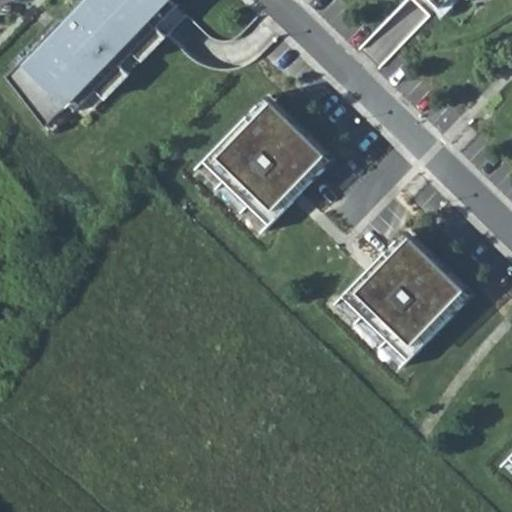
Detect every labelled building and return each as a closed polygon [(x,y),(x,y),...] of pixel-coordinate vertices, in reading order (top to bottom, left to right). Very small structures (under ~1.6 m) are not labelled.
[(184,15),(199,0),(85,0),(75,11),(79,16),(56,40),(51,35),(0,86),(0,87),(49,136),(72,113),(80,121),(165,36),(184,15)] [(439,0),(449,9),(457,0),(439,0)] [(261,122),(282,101),(276,95),(255,117),(261,122)] [(255,117),(213,161),(278,225),(321,181),(316,176),(337,154),(282,101),(261,122),(255,117)] [(316,176),(321,181),(342,159),(337,154),(316,176)] [(205,169),(271,232),(278,225),(213,161),(205,169)] [(400,257),(421,236),(415,230),(394,252),(400,257)] [(394,252),(352,296),(417,360),(460,316),(454,310),(476,289),(421,236),(400,257),(394,252)] [(454,310),(460,316),(481,294),(476,289),(454,310)] [(410,367),(417,360),(352,296),(344,303),(410,367)]
